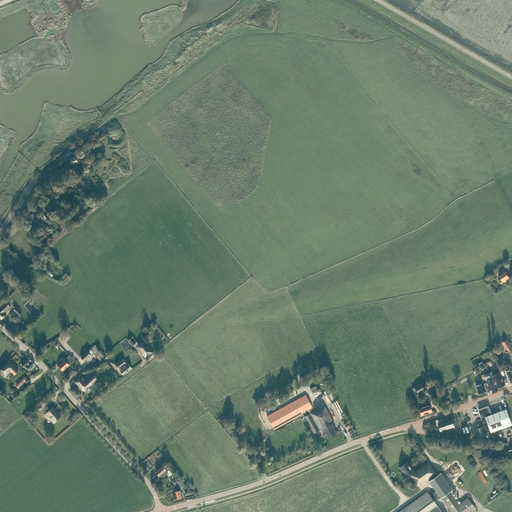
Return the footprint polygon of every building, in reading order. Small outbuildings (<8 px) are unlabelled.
[(89,150),(79,156),(81,159),(90,152),(89,150)] [(80,178),(74,182),(79,188),(82,187),(84,190),(88,187),(83,181),(82,182),(80,178)] [(34,212),(29,216),(44,231),(50,225),(46,222),(45,223),(34,212)] [(506,270),(505,271),(503,268),(496,273),(495,272),(493,273),(494,275),(485,280),(488,283),(490,282),(489,281),(497,276),(497,277),(499,276),(501,279),(499,280),(501,283),(509,277),(507,274),(508,273),(506,270)] [(28,315),(34,310),(26,301),(20,307),(28,315)] [(0,319),(6,314),(4,312),(10,307),(6,302),(0,307),(0,319)] [(128,341),(132,346),(137,342),(133,337),(128,341)] [(511,348),(507,340),(502,342),(505,346),(511,357),(511,348)] [(144,358),(153,352),(144,341),(136,347),(144,358)] [(84,361),(91,355),(93,353),(99,360),(103,356),(100,353),(95,346),(90,350),(90,349),(81,357),(84,361)] [(73,357),(72,357),(72,358),(69,355),(58,366),(62,371),(69,365),(74,360),(73,360),(74,359),(73,357)] [(23,368),(24,367),(31,361),(28,357),(20,365),(23,368)] [(126,365),(125,363),(122,359),(115,364),(123,375),(132,368),(128,364),(126,365)] [(0,370),(5,376),(11,371),(14,375),(18,371),(10,361),(0,370)] [(29,370),(35,365),(31,361),(24,367),(25,368),(26,367),(29,370)] [(502,371),(501,367),(500,367),(499,366),(497,366),(498,368),(495,369),(495,370),(489,373),(490,376),(492,375),(498,388),(505,385),(500,372),(502,371)] [(93,375),(92,376),(86,381),(80,373),(73,379),(84,391),(99,377),(96,374),(94,376),(93,375)] [(480,379),(478,373),(476,374),(478,380),(479,384),(476,386),(479,394),(485,392),(480,379)] [(490,376),(489,373),(485,375),(487,380),(488,382),(486,383),(489,390),(495,388),(492,380),(490,381),(489,379),(491,378),(490,376)] [(416,395),(424,390),(420,384),(412,389),(416,395)] [(314,411),(305,395),(267,416),(274,429),(302,414),(304,416),(314,433),(322,429),(327,438),(336,433),(331,424),(334,422),(325,406),(321,408),(320,407),(314,411)] [(278,405),(285,401),(282,396),(275,400),(278,405)] [(420,408),(422,415),(432,412),(429,405),(429,403),(421,405),(421,407),(420,408)] [(509,426),(511,424),(506,409),(491,414),(488,406),(478,409),(487,432),(491,431),(491,432),(492,432),(493,434),(500,431),(499,429),(505,427),(506,428),(509,427),(509,426)] [(53,423),(60,416),(52,407),(44,415),(48,419),(49,419),(53,423)] [(459,424),(477,419),(473,407),(464,409),(466,414),(457,417),(459,424)] [(456,419),(453,420),(452,418),(438,423),(441,432),(444,431),(445,432),(448,431),(447,430),(455,427),(455,428),(459,427),(456,419)] [(437,473),(435,474),(433,470),(434,470),(428,462),(413,472),(406,462),(399,467),(405,475),(409,473),(418,486),(428,479),(436,491),(430,495),(433,499),(436,498),(437,500),(441,497),(450,511),(471,511),(475,509),(467,498),(458,504),(450,491),(453,489),(441,473),(438,474),(437,473)] [(159,475),(165,470),(162,466),(156,472),(159,475)] [(175,491),(177,499),(182,497),(181,490),(182,490),(180,481),(174,483),(176,491),(175,491)] [(427,492),(398,511),(430,511),(438,507),(427,492)]
